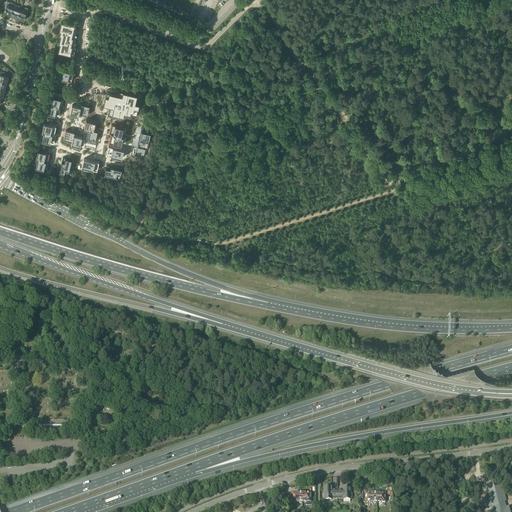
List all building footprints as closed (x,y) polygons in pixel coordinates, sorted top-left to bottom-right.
[(4,12),(11,15),(15,5),(15,4),(7,1),(4,8),(5,8),(4,12)] [(21,7),(15,4),(15,5),(11,15),(17,17),(20,9),(21,7)] [(24,11),(20,9),(17,17),(23,20),(28,8),(25,7),(24,11)] [(60,43),(58,51),(70,54),(72,45),(71,45),(73,37),(72,36),(75,24),(61,21),(59,30),(60,30),(59,34),(61,34),(59,43),(60,43)] [(58,68),(56,77),(71,80),(74,72),(58,68)] [(0,81),(6,83),(8,76),(6,76),(7,73),(1,71),(0,75),(0,74),(0,81)] [(107,89),(103,102),(110,104),(108,112),(118,114),(122,115),(123,115),(124,111),(124,110),(136,113),(139,101),(135,100),(137,92),(120,88),(119,92),(107,89)] [(120,105),(115,124),(123,126),(125,126),(123,135),(121,143),(132,146),(137,124),(134,123),(136,113),(139,101),(141,93),(137,92),(120,88),(119,92),(123,93),(122,98),(126,99),(124,106),(120,105)] [(51,104),(50,105),(61,107),(62,108),(64,99),(53,96),(51,104)] [(72,104),(70,113),(74,114),(78,115),(79,113),(81,103),(77,102),(76,105),(72,104)] [(81,103),(79,113),(83,114),(87,115),(90,103),(85,102),(85,104),(81,103)] [(49,104),(47,113),(59,116),(61,107),(50,105),(51,104),(49,104)] [(84,127),(84,128),(88,129),(96,130),(97,126),(95,126),(96,121),(86,119),(85,124),(84,127)] [(44,123),(42,131),(44,132),(54,134),(56,126),(44,123)] [(111,123),(109,132),(111,132),(121,134),(123,126),(115,124),(111,123)] [(146,145),(150,130),(141,127),(137,143),(146,145)] [(66,129),(64,139),(68,140),(67,142),(72,143),(74,134),(75,132),(74,131),(71,131),(66,129)] [(86,137),(98,140),(99,135),(97,135),(98,131),(96,130),(88,129),(87,133),(86,137)] [(44,132),(42,140),(54,143),(56,134),(54,134),(44,132)] [(111,132),(109,140),(121,143),(123,135),(121,134),(111,132)] [(74,134),(72,143),(75,144),(75,147),(79,148),(82,136),(78,135),(74,134)] [(86,137),(84,145),(96,148),(98,140),(86,137)] [(109,146),(107,154),(122,158),(124,149),(109,146)] [(38,150),(36,158),(38,159),(38,158),(48,161),(50,152),(38,150)] [(63,157),(59,172),(68,174),(72,159),(63,157)] [(38,159),(36,167),(47,170),(50,161),(48,161),(38,158),(38,159)] [(84,158),(82,166),(97,170),(99,161),(84,158)] [(107,164),(105,173),(120,177),(122,168),(107,164)] [(494,488),(493,482),(485,484),(491,508),(493,508),(494,511),(489,511),(510,511),(509,507),(506,508),(504,502),(506,501),(502,486),(494,488)] [(324,499),(324,500),(332,500),(337,500),(337,491),(334,491),(332,491),(332,487),(324,487),(324,495),(323,495),(323,499),(324,499)] [(350,495),(350,487),(342,487),(342,491),(340,491),(337,491),(337,500),(342,500),(350,500),(350,499),(351,499),(351,495),(350,495)] [(300,492),(298,494),(299,498),(301,498),(302,498),(302,503),(306,503),(306,506),(312,506),(312,503),(310,503),(310,494),(302,494),(301,492),(300,492)] [(376,503),(385,503),(385,494),(376,494),(376,493),(375,492),(374,492),(373,493),(373,494),(373,498),(376,498),(376,503)] [(290,494),(290,503),(299,503),(300,504),(301,504),(302,503),(302,498),(301,498),(299,498),(298,494),(290,494)] [(365,503),(373,503),(374,504),(375,504),(376,503),(376,498),(373,498),(373,494),(365,494),(365,503)]
